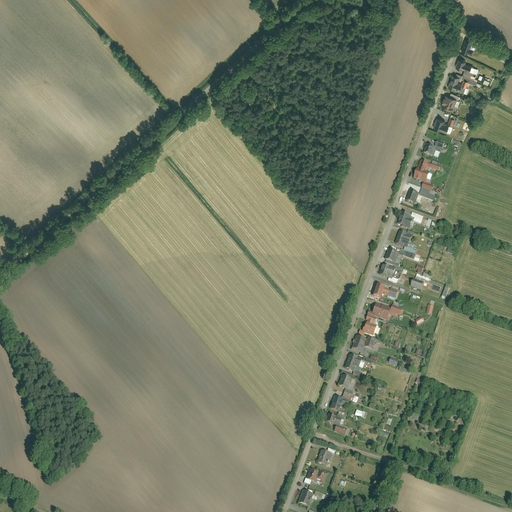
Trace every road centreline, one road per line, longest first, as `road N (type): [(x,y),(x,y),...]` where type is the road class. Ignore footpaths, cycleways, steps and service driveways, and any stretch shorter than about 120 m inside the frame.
road 1 (residential): [(282,511),(453,40),(453,25),(434,0)]
road 2 (residential): [(0,280),(309,0)]
